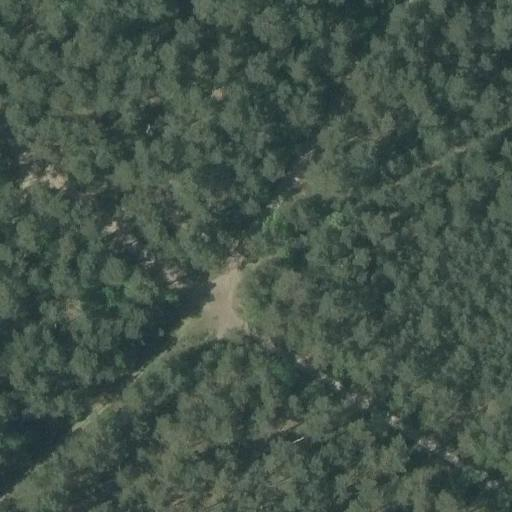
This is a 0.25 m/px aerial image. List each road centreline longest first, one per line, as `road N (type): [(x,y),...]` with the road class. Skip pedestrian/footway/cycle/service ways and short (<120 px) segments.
road 1 (track): [(413,0),(245,250),(217,309)]
road 2 (track): [(217,309),(284,244),(511,127)]
road 3 (unknown): [(217,309),(511,493)]
road 4 (track): [(217,309),(0,493)]
road 5 (unknown): [(217,309),(200,357),(96,511)]
road 6 (unknown): [(52,174),(217,309)]
